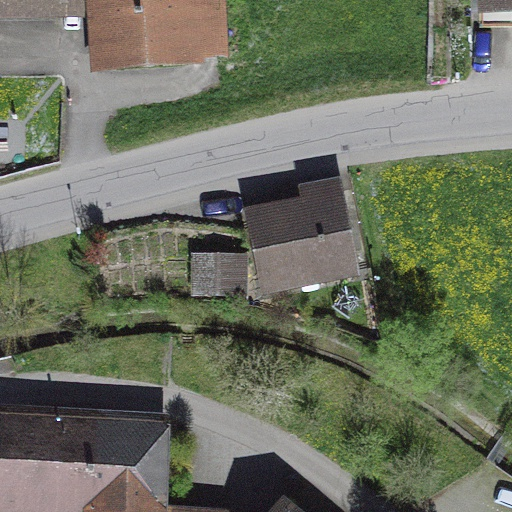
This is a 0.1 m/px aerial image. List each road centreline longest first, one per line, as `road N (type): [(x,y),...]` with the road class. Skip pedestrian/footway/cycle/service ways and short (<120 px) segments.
road 1 (residential): [(511,109),(276,146),(0,222)]
road 2 (unclassified): [(0,390),(77,388),(185,406),(296,456),(374,511)]
